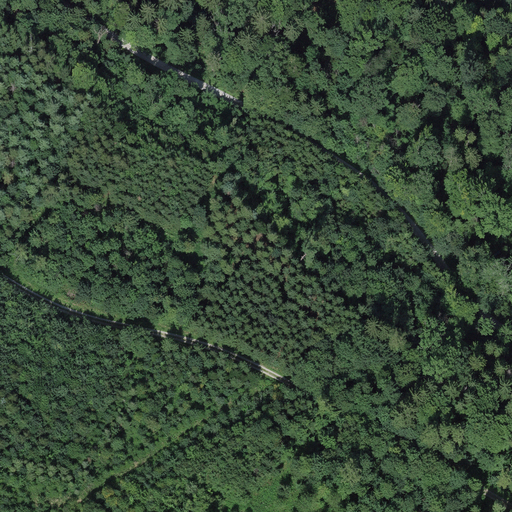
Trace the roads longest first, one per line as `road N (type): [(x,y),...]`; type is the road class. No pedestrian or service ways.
road 1 (track): [(511,510),(298,385),(218,350),(64,313),(0,275)]
road 2 (track): [(62,0),(369,181),(494,326),(511,335)]
